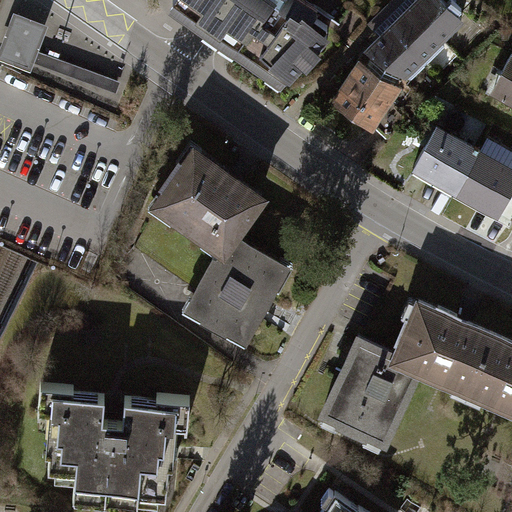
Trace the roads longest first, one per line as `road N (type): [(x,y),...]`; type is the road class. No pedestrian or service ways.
road 1 (tertiary): [(181,70),(384,211),(511,278)]
road 2 (tertiary): [(78,0),(181,70)]
